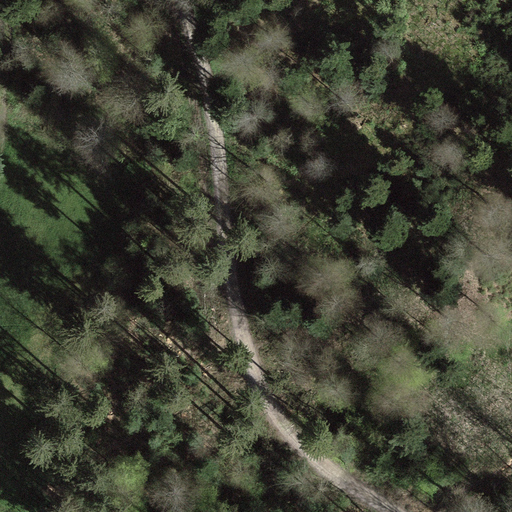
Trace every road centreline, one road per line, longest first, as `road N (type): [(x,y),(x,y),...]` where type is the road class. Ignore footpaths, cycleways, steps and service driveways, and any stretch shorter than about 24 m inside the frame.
road 1 (track): [(391,511),(310,452),(258,391),(240,352),(220,231),(214,104),(177,0)]
road 2 (track): [(4,132),(7,0)]
